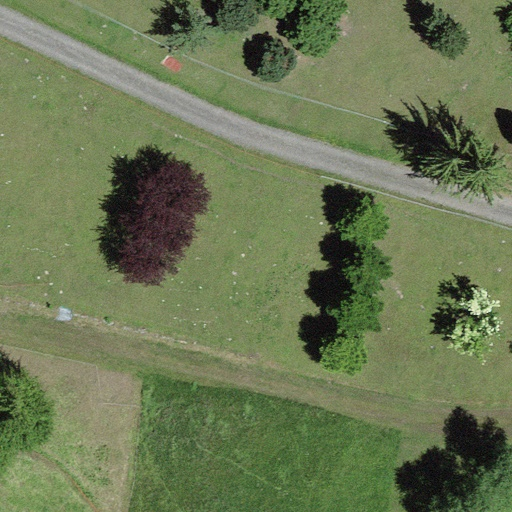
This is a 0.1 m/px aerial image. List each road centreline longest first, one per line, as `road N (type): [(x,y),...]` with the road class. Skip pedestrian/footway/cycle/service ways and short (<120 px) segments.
road 1 (track): [(511,207),(418,190),(255,131),(0,14)]
road 2 (track): [(511,409),(352,396),(0,314)]
